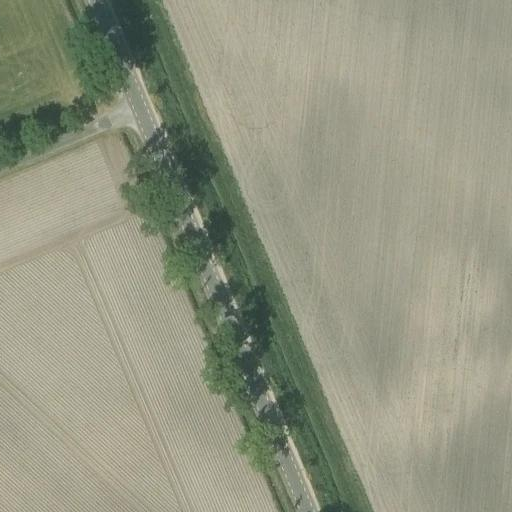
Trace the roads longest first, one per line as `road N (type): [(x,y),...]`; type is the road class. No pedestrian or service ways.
road 1 (tertiary): [(307,511),(94,0)]
road 2 (unknown): [(136,101),(0,158)]
